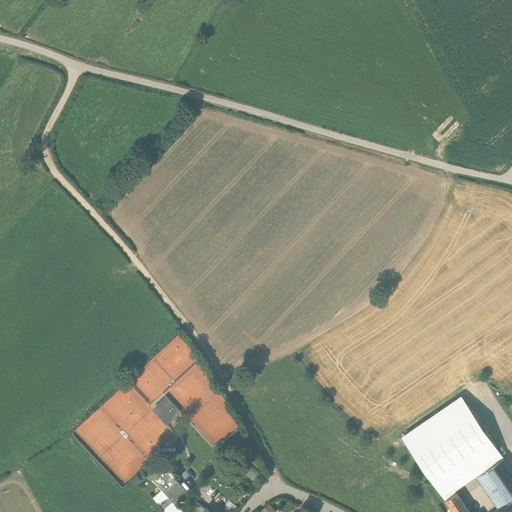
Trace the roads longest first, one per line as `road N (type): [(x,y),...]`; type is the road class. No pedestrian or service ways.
road 1 (track): [(508,181),(0,38)]
road 2 (track): [(79,66),(47,131),(47,158),(165,298),(250,428),(277,490)]
